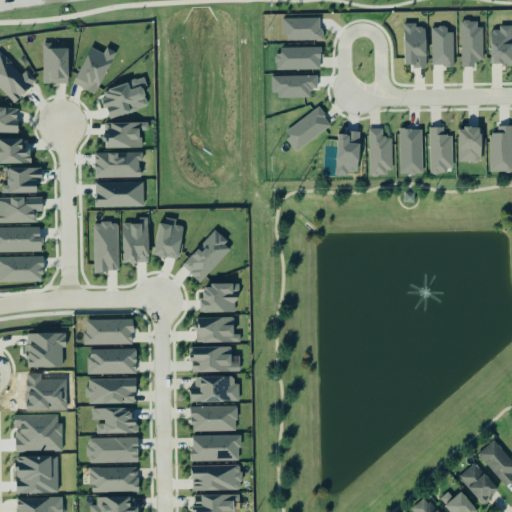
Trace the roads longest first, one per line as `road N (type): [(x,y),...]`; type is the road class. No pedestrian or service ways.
road 1 (residential): [(161,299),(164,511)]
road 2 (residential): [(381,98),(378,41),(351,34),(345,99),(381,98)]
road 3 (residential): [(68,301),(63,125)]
road 4 (residential): [(0,307),(161,299)]
road 5 (residential): [(381,98),(511,95)]
